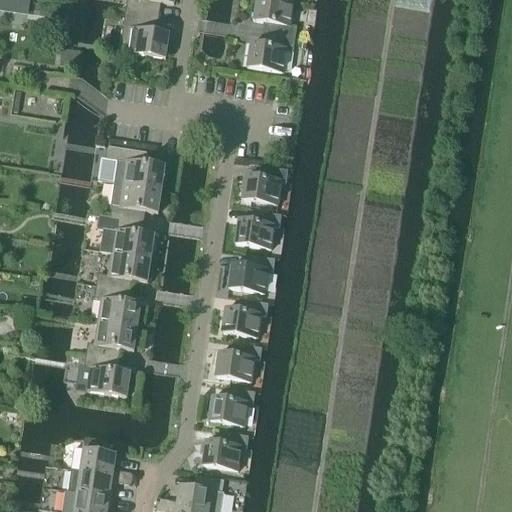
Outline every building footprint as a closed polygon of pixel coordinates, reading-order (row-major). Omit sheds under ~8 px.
[(126,0),(125,13),(153,17),(155,5),(173,7),(174,0),(133,0),(134,1),(126,0)] [(254,14),(253,23),(269,25),(268,37),(295,41),(296,30),(290,29),(293,6),(258,0),(256,14),(254,14)] [(163,63),(166,39),(154,38),(154,31),(151,28),(152,18),(123,14),(117,57),(163,63)] [(249,47),(248,58),(250,58),(248,71),(283,76),(286,54),(293,55),(295,41),(268,37),(266,49),(249,47)] [(298,43),(297,50),(306,52),(307,44),(298,43)] [(73,71),(75,55),(62,53),(60,70),(73,71)] [(118,63),(108,62),(107,76),(117,77),(118,63)] [(287,85),(286,93),(297,94),(298,86),(287,85)] [(123,165),(120,188),(159,194),(162,171),(132,167),(134,155),(107,151),(105,163),(123,165)] [(240,205),(275,210),(277,210),(280,187),(284,187),(285,175),(255,171),(253,183),(242,181),(240,191),(242,191),(240,205)] [(117,212),(111,211),(110,223),(137,227),(139,216),(155,219),(159,194),(120,188),(117,212)] [(234,249),(270,254),(273,231),(277,231),(279,219),(248,216),(247,227),(234,225),(233,234),(235,235),(234,249)] [(99,221),(97,233),(103,234),(100,256),(111,257),(111,258),(149,264),(149,261),(151,261),(154,245),(152,245),(152,241),(135,238),(137,227),(110,223),(99,221)] [(95,279),(94,290),(123,294),(124,284),(145,287),(146,283),(148,284),(150,268),(148,267),(149,264),(111,258),(107,281),(95,279)] [(230,279),(228,293),(264,298),(267,275),(274,275),(275,264),(243,259),(241,272),(230,270),(229,279),(230,279)] [(101,304),(98,327),(135,333),(138,309),(121,307),(123,294),(94,290),(92,303),(101,304)] [(220,337),(257,342),(260,320),(265,320),(267,309),(236,304),(234,316),(222,314),(220,324),(222,324),(220,337)] [(87,348),(85,359),(113,364),(115,354),(131,356),(135,333),(98,327),(94,349),(87,348)] [(253,364),(255,364),(258,365),(260,353),(229,349),(227,360),(216,359),(215,368),(217,368),(215,382),(250,387),(253,364)] [(128,379),(111,377),(113,364),(85,359),(83,371),(79,371),(76,394),(125,402),(128,379)] [(246,408),(250,409),(252,409),(254,398),(223,393),(221,405),(209,403),(208,412),(210,412),(208,426),(243,431),(246,408)] [(239,453),(244,453),(245,453),(247,441),(216,437),(214,448),(203,448),(201,457),(203,457),(202,470),(236,475),(239,453)] [(82,453),(94,455),(95,447),(84,445),(82,453)] [(83,455),(80,475),(71,474),(70,474),(112,480),(111,487),(121,488),(123,477),(112,475),(114,459),(83,455)] [(64,495),(109,502),(111,487),(112,480),(70,474),(68,495),(64,495)] [(123,477),(121,488),(129,489),(130,488),(131,487),(132,481),(131,479),(130,478),(123,477)] [(176,507),(167,505),(165,511),(222,511),(225,497),(220,497),(222,485),(195,481),(193,493),(179,491),(176,507)] [(64,495),(61,511),(107,511),(109,502),(64,495)]
